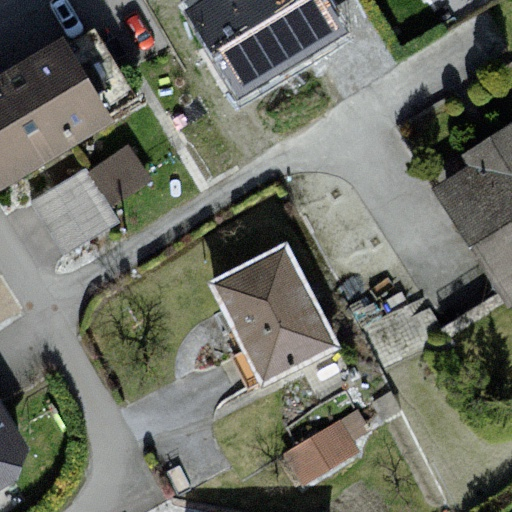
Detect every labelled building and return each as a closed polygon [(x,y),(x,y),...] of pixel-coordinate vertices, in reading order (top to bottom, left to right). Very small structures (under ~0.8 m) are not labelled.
[(326,0),(190,0),(178,7),(235,101),(347,34),(326,0)] [(48,44),(0,72),(0,187),(98,133),(48,44)] [(425,191),(499,309),(511,301),(511,134),(507,125),(449,161),(459,175),(425,191)] [(36,192),(63,240),(161,183),(133,136),(36,192)] [(196,285),(251,386),(331,349),(274,251),(196,285)] [(0,400),(0,491),(19,480),(28,450),(0,400)] [(351,408),(292,446),(309,473),(369,434),(351,408)]
